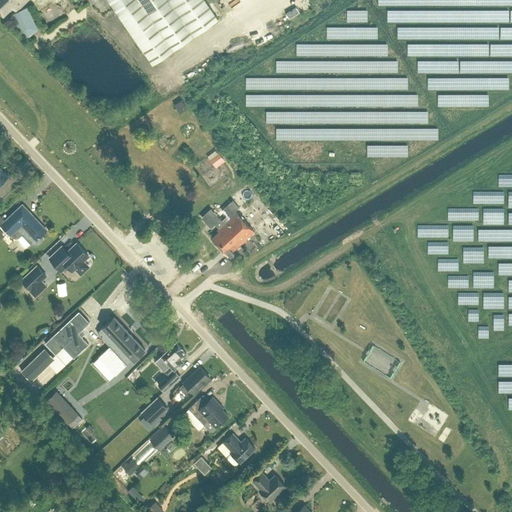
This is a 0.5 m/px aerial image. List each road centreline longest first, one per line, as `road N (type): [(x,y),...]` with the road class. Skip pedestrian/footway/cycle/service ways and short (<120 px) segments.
road 1 (unclassified): [(370,511),(0,117)]
road 2 (unknown): [(243,0),(233,17),(155,69),(89,11)]
